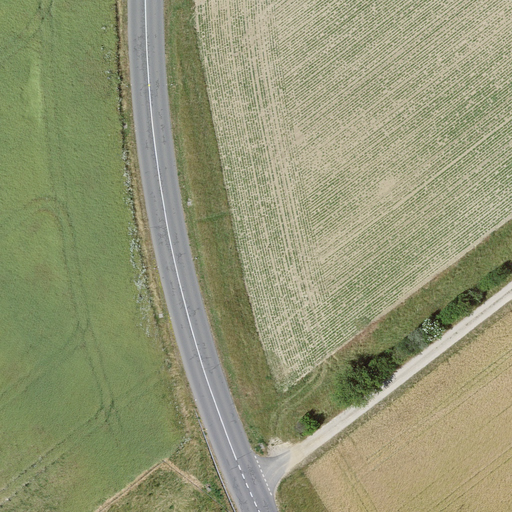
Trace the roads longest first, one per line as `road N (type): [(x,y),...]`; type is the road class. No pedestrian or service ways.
road 1 (tertiary): [(258,511),(179,272),(158,137),(157,0)]
road 2 (track): [(247,486),(511,283)]
